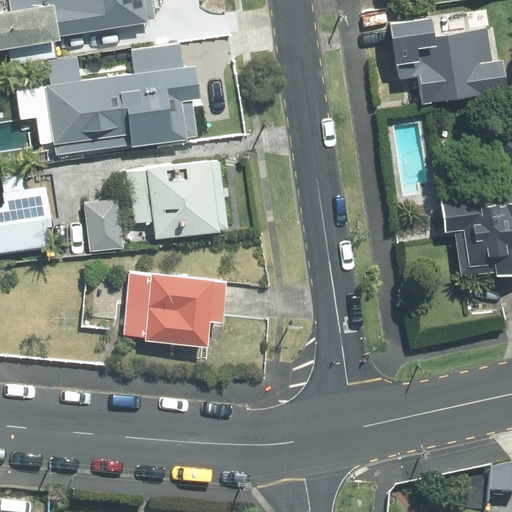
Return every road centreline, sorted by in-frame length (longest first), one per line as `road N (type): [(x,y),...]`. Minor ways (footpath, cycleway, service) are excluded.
road 1 (residential): [(292,0),(340,335),(324,435)]
road 2 (tertiary): [(324,435),(213,445),(0,426)]
road 3 (tertiary): [(511,394),(324,435)]
